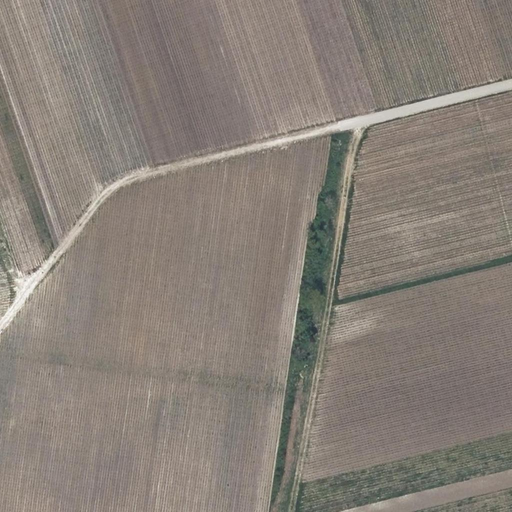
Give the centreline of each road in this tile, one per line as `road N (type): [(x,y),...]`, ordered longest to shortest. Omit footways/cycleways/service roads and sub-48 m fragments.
road 1 (track): [(511,82),(113,183),(0,318)]
road 2 (track): [(290,511),(351,146),(364,115)]
